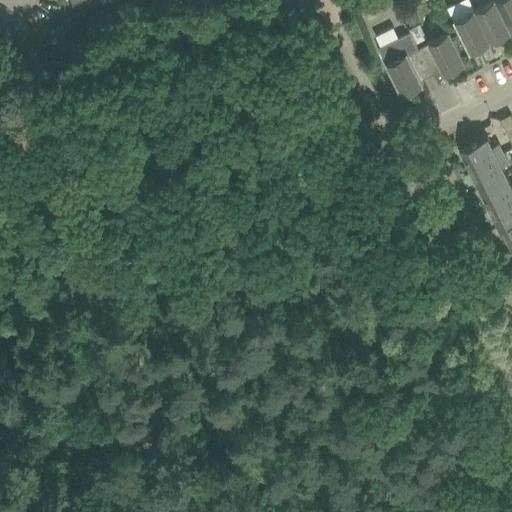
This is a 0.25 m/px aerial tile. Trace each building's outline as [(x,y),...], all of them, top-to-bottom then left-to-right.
[(134,0),(127,2),(131,16),(140,14),(137,0),(134,0)] [(175,6),(173,0),(162,0),(164,9),(175,6)] [(511,29),(497,0),(490,0),(476,7),(492,40),(511,29)] [(511,29),(511,0),(497,0),(511,29)] [(121,17),(121,18),(131,16),(127,2),(118,4),(121,17)] [(492,40),(476,7),(455,18),(470,50),(492,40)] [(466,61),(458,43),(451,28),(429,40),(430,41),(420,46),(429,67),(439,62),(445,72),(466,61)] [(420,72),(429,67),(420,46),(419,46),(412,31),(379,46),(403,93),(425,82),(420,72)] [(511,112),(501,117),(511,139),(511,112)] [(470,167),(504,150),(499,141),(493,144),(488,134),(460,148),(470,167)] [(480,187),(508,173),(503,163),(509,160),(504,150),(470,167),(480,187)] [(489,206),(511,194),(511,181),(508,173),(480,187),(489,206)] [(499,225),(511,219),(511,194),(489,206),(499,225)] [(511,243),(511,219),(499,225),(503,233),(506,231),(511,243)]
